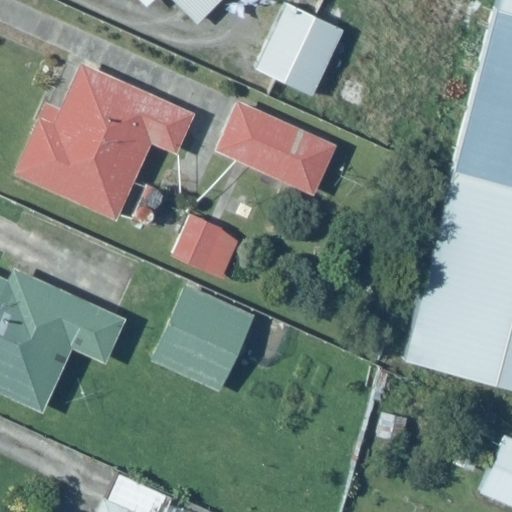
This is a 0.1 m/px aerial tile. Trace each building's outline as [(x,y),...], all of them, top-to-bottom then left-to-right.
[(142,0),(143,1),(143,0),(172,0),(195,23),(218,0),(142,0)] [(342,25),(292,0),(278,0),(247,63),(307,94),(342,25)] [(511,0),(449,0),(418,114),(511,140),(511,0)] [(38,113),(11,168),(111,216),(148,138),(171,149),(190,111),(77,57),(48,118),(38,113)] [(241,92),(214,143),(311,194),(338,143),(241,92)] [(511,266),(511,140),(418,114),(363,307),(491,343),(511,266)] [(189,211),(171,253),(223,275),(240,233),(189,211)] [(0,271),(0,391),(41,410),(71,345),(105,360),(125,317),(8,264),(4,273),(0,271)] [(253,308),(183,277),(147,359),(218,390),(253,308)] [(511,435),(500,430),(475,489),(511,505),(511,435)] [(99,499),(93,496),(86,511),(163,511),(172,491),(113,467),(99,499)]
